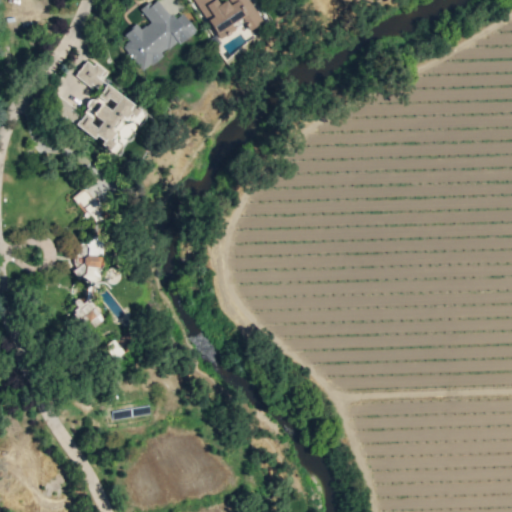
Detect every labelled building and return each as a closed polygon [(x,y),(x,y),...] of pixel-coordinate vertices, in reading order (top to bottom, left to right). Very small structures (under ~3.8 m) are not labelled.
[(139,71),(194,30),(181,13),(172,20),(157,0),(152,0),(139,9),(148,22),(139,29),(136,25),(116,39),(139,71)] [(193,0),(217,40),(234,29),(230,22),(239,17),(247,30),(261,22),(247,0),(224,0),(217,5),(213,0),(193,0)] [(74,125),(100,142),(99,144),(113,154),(122,141),(111,134),(123,117),(135,125),(144,111),(97,79),(102,70),(85,58),(74,76),(97,92),(74,125)] [(85,186),(72,196),(93,224),(106,214),(85,186)] [(99,255),(86,254),(85,265),(99,266),(99,255)] [(70,315),(88,332),(102,316),(84,300),(70,315)]
